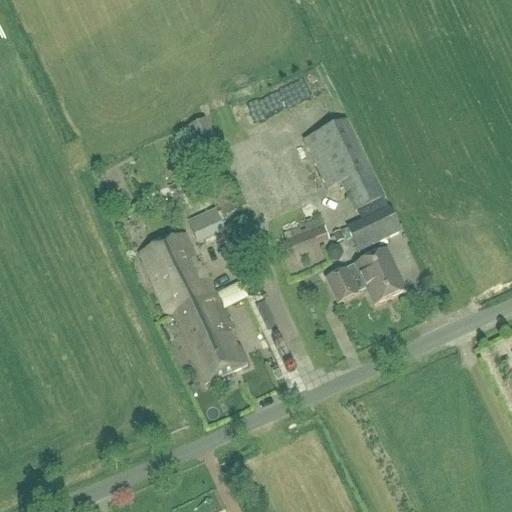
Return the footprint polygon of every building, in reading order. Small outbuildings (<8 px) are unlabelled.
[(205,123),(183,133),(224,222),(246,212),(205,123)] [(382,202),(346,125),(303,145),(326,193),(340,187),(353,215),(355,215),(360,224),(345,231),(357,257),(358,257),(362,266),(353,271),(325,284),(337,309),(357,299),(356,297),(365,292),(374,311),(405,296),(385,255),(376,259),(372,250),(401,237),(384,201),(382,202)] [(188,165),(172,172),(194,217),(210,209),(188,165)] [(214,213),(188,224),(197,246),(223,234),(214,213)] [(288,259),(317,248),(327,244),(330,243),(328,239),(324,230),(311,236),(283,246),(288,259)] [(333,237),(338,247),(344,243),(340,234),(333,237)] [(172,319),(216,298),(215,296),(212,295),(200,269),(197,270),(194,263),(195,261),(184,237),(139,258),(167,317),(172,319)] [(240,285),(217,295),(224,309),(246,299),(240,285)] [(216,298),(172,319),(205,388),(247,369),(238,351),(234,350),(229,339),(233,334),(216,298)]
